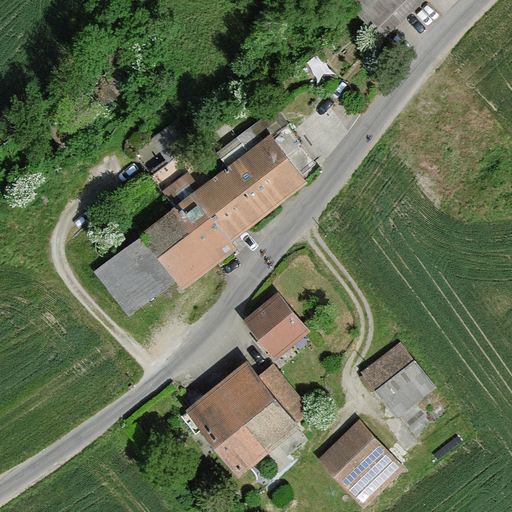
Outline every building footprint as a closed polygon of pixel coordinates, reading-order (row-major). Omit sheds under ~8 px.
[(345,0),(380,36),(384,32),(417,0),(345,0)] [(331,69),(325,74),(331,81),(337,76),(331,69)] [(238,135),(249,149),(271,132),(272,134),(288,121),(277,106),(238,135)] [(172,121),(151,137),(169,160),(189,145),(172,121)] [(193,191),(229,237),(306,178),(272,134),(271,132),(249,149),(228,164),(200,186),(193,191)] [(217,150),(228,164),(249,149),(238,135),(217,150)] [(193,191),(200,186),(188,170),(163,189),(175,205),(193,191)] [(143,234),(175,275),(182,285),(234,245),(229,237),(193,191),(175,205),(141,231),(143,234)] [(143,234),(96,270),(128,311),(175,275),(143,234)] [(306,327),(278,293),(248,318),(276,352),(306,327)] [(414,359),(401,342),(363,371),(376,388),(414,359)] [(414,359),(376,388),(397,415),(435,386),(414,359)] [(192,406),(190,408),(239,469),(295,423),(258,377),(247,363),(192,406)] [(274,364),(258,377),(295,423),(311,410),(274,364)] [(404,467),(360,421),(322,458),(365,504),(404,467)]
